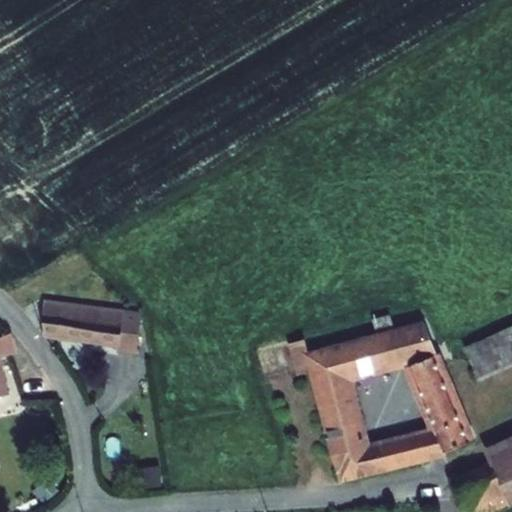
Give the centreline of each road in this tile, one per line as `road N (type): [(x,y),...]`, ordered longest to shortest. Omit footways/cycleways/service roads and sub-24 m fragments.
road 1 (residential): [(92,509),(423,482)]
road 2 (residential): [(92,509),(62,382),(0,300)]
